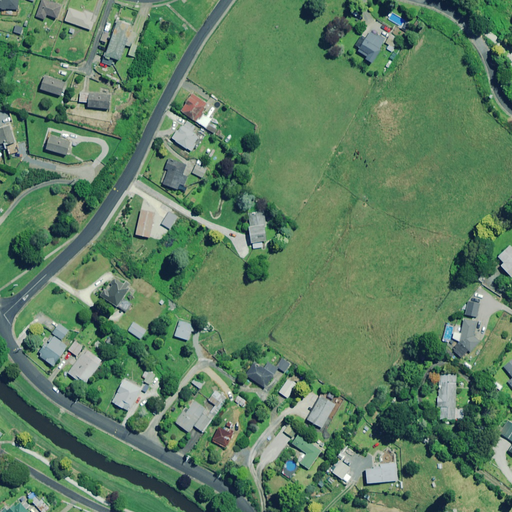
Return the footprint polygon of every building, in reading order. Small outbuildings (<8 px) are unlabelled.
[(17,0),(0,0),(0,8),(17,10),(17,0)] [(61,6),(44,0),(41,0),(36,17),(45,20),(46,15),(56,19),(61,6)] [(82,13),(69,8),(64,21),(89,30),(94,14),(83,10),(82,13)] [(112,67),(115,59),(119,60),(131,24),(118,19),(105,56),(104,55),(102,63),(112,67)] [(376,36),(368,32),(365,39),(360,36),(355,46),(359,48),(357,52),(366,57),(365,59),(371,63),(384,39),(377,35),(376,36)] [(399,40),(390,35),(385,42),(389,45),(386,49),(391,52),(399,40)] [(66,83),(44,76),(40,89),(62,96),(66,83)] [(109,95),(80,93),(79,102),(88,103),(87,107),(108,109),(109,95)] [(211,106),(192,94),(180,111),(206,128),(212,119),(205,115),(211,106)] [(195,127),(186,121),(179,132),(177,130),(171,139),(191,152),(201,138),(192,132),(195,127)] [(14,142),(10,126),(0,129),(0,145),(0,146),(14,142)] [(72,142),(50,136),(46,150),(68,156),(72,142)] [(186,165),(168,159),(165,169),(168,170),(163,185),(177,189),(179,185),(185,186),(187,179),(181,177),(186,165)] [(207,169),(196,164),(192,173),(203,178),(207,169)] [(266,224),(263,211),(248,213),(250,227),(248,227),(252,249),(262,247),(262,242),(266,241),(263,225),(266,224)] [(159,235),(150,229),(145,237),(141,234),(132,246),(145,255),(159,235)] [(511,276),(511,248),(509,246),(497,257),(503,263),(500,266),(511,278),(511,276)] [(131,304),(122,298),(131,286),(125,282),(124,285),(114,279),(111,284),(112,285),(108,291),(104,289),(100,296),(125,312),(131,304)] [(479,304),(467,301),(464,315),(476,317),(479,304)] [(475,321),(464,318),(457,343),(451,350),(460,358),(466,350),(469,352),(478,341),(474,338),(474,337),(472,335),(475,321)] [(193,325),(179,321),(174,336),(188,341),(193,325)] [(146,331),(133,322),(128,331),(141,339),(146,331)] [(69,331),(59,324),(52,334),(55,336),(47,346),(44,344),(39,353),(41,354),(39,357),(53,366),(67,346),(61,342),(69,331)] [(83,347),(74,341),(68,350),(77,356),(83,347)] [(88,351),(85,355),(83,353),(68,373),(78,381),(79,379),(85,384),(99,367),(97,366),(101,361),(88,351)] [(291,365),(283,358),(276,367),(285,373),(291,365)] [(511,359),(502,367),(511,378),(506,382),(511,388),(511,359)] [(278,370),(267,363),(263,369),(254,363),(246,375),(266,389),(278,370)] [(144,371),(139,368),(135,373),(140,376),(144,371)] [(155,376),(148,372),(143,381),(150,385),(155,376)] [(454,408),(456,375),(438,374),(437,407),(436,419),(463,420),(463,409),(454,408)] [(203,385),(195,379),(192,383),(200,389),(203,385)] [(140,388),(123,380),(112,403),(129,411),(140,388)] [(297,386),(288,380),(279,392),(287,399),(297,386)] [(227,400),(216,391),(208,400),(215,406),(209,413),(214,416),(227,400)] [(246,402),(238,397),(235,401),(243,407),(246,402)] [(334,405),(320,397),(307,420),(320,428),(334,405)] [(205,409),(195,401),(188,411),(185,409),(175,422),(188,433),(193,426),(202,432),(211,420),(202,413),(205,409)] [(234,424),(228,420),(225,425),(231,429),(234,424)] [(511,424),(507,421),(499,434),(511,442),(511,444),(507,451),(511,454),(511,424)] [(297,431),(289,425),(284,432),(292,438),(297,431)] [(232,434),(219,428),(212,441),(226,448),(232,434)] [(320,451),(297,436),(292,444),(306,454),(299,464),(308,470),(320,451)] [(349,468),(340,461),(332,472),(341,479),(349,468)] [(396,481),(395,463),(375,465),(376,469),(365,470),(367,484),(396,481)] [(44,511),(49,508),(37,495),(31,501),(41,511),(44,511)] [(27,511),(21,503),(16,506),(15,505),(6,511),(4,509),(0,511),(27,511)]
